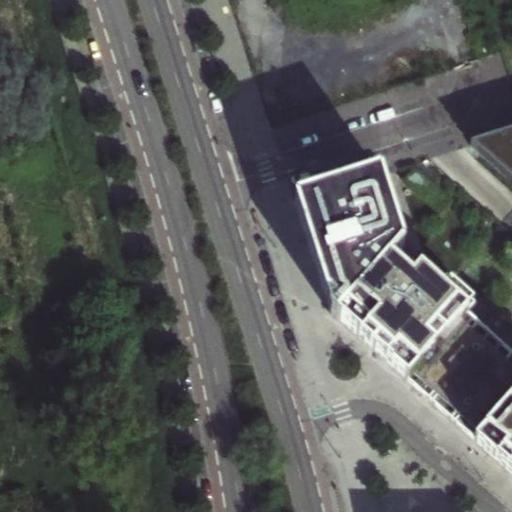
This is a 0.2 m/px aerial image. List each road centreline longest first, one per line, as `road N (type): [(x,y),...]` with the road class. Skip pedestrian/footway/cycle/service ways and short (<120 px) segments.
road 1 (primary): [(109,0),(184,250),(227,448)]
road 2 (residential): [(469,62),(463,105),(436,120),(215,188)]
road 3 (primary): [(287,431),(215,188)]
road 4 (residential): [(287,431),(379,410),(499,511)]
road 5 (primary): [(215,188),(155,0)]
